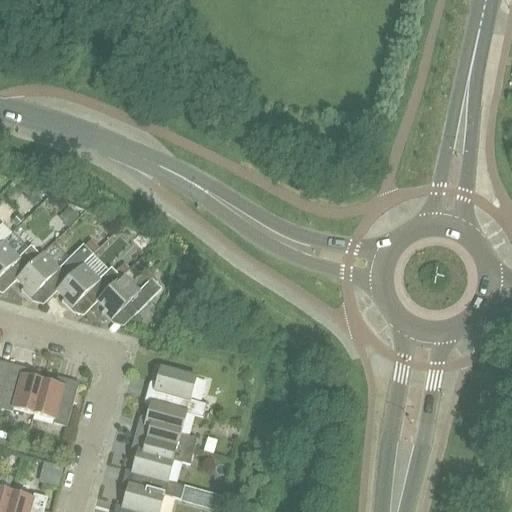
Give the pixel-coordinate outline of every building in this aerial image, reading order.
[(194,49),(204,45),(195,23),(186,26),(194,49)] [(39,200),(30,191),(23,197),(32,206),(39,200)] [(19,216),(12,223),(17,227),(23,221),(19,216)] [(91,241),(85,247),(94,255),(99,250),(91,241)] [(41,258),(40,257),(31,248),(18,260),(3,244),(0,246),(1,247),(0,247),(0,279),(4,276),(13,285),(17,282),(16,282),(41,258)] [(93,257),(83,247),(59,271),(43,255),(40,257),(41,258),(16,282),(17,282),(33,298),(44,287),(54,296),(57,293),(56,293),(86,264),(93,257)] [(121,280),(120,279),(111,270),(108,272),(101,279),(86,264),(56,293),(57,293),(73,309),(84,298),(94,307),(97,304),(121,280)] [(117,272),(116,273),(120,276),(122,278),(123,277),(130,270),(124,265),(117,272)] [(97,304),(113,320),(125,309),(134,318),(161,291),(151,281),(139,293),(123,277),(120,279),(121,280),(97,304)] [(0,398),(9,366),(0,363),(0,398)] [(31,416),(41,382),(28,378),(30,372),(9,366),(0,398),(0,411),(10,414),(11,410),(31,416)] [(186,414),(186,415),(203,420),(206,406),(190,401),(196,379),(161,370),(155,392),(147,390),(144,403),(151,405),(186,414)] [(41,382),(31,416),(52,421),(51,425),(65,429),(77,384),(55,379),(54,385),(41,382)] [(180,436),(186,415),(186,414),(151,405),(145,426),(138,424),(134,438),(193,454),(197,441),(180,436)] [(190,467),(193,454),(134,438),(131,451),(138,453),(132,474),(167,484),(167,483),(173,462),(190,467)] [(48,465),(43,485),(58,488),(63,469),(48,465)] [(132,474),(125,472),(121,485),(128,487),(122,508),(122,509),(133,511),(159,511),(163,497),(180,502),(184,488),(167,483),(167,484),(132,474)] [(221,498),(184,488),(180,502),(217,511),(218,511),(222,498),(221,498)] [(0,511),(7,511),(12,494),(0,490),(0,511)] [(12,494),(7,511),(43,511),(47,500),(34,496),(33,500),(12,494)]
